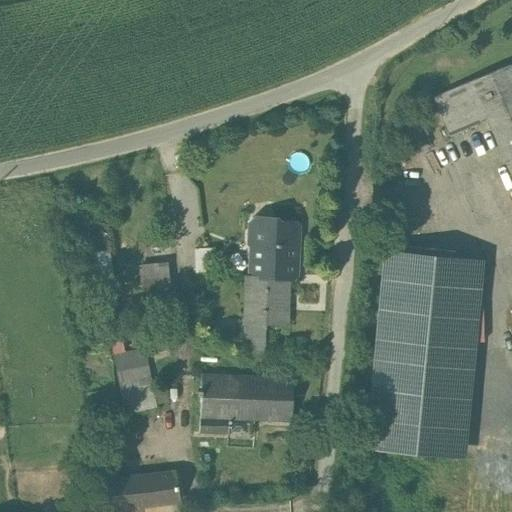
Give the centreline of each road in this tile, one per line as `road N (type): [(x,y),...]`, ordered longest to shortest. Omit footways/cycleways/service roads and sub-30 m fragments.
road 1 (residential): [(0,166),(111,150),(360,71),(476,0)]
road 2 (track): [(360,71),(316,511)]
